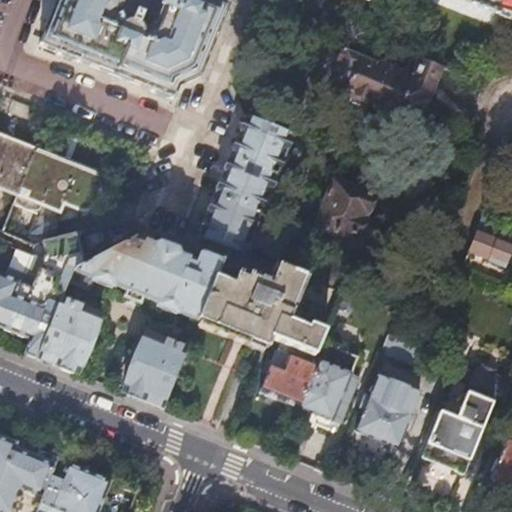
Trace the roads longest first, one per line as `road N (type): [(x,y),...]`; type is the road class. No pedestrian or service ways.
road 1 (residential): [(202,456),(0,375)]
road 2 (residential): [(341,511),(202,456)]
